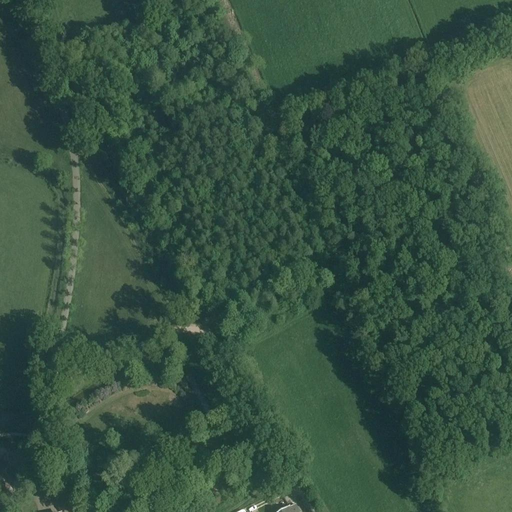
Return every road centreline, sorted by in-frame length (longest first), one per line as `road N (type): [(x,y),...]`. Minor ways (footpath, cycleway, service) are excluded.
road 1 (unclassified): [(50,375),(72,267),(75,172),(25,0)]
road 2 (track): [(50,375),(78,373),(196,327),(213,341),(314,511)]
